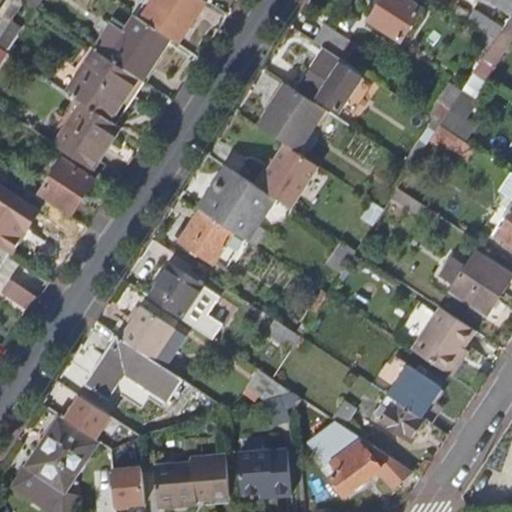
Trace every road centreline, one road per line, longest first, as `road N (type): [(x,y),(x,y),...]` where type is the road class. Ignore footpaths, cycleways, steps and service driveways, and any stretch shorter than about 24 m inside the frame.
road 1 (residential): [(274,0),(0,414)]
road 2 (residential): [(511,382),(425,511)]
